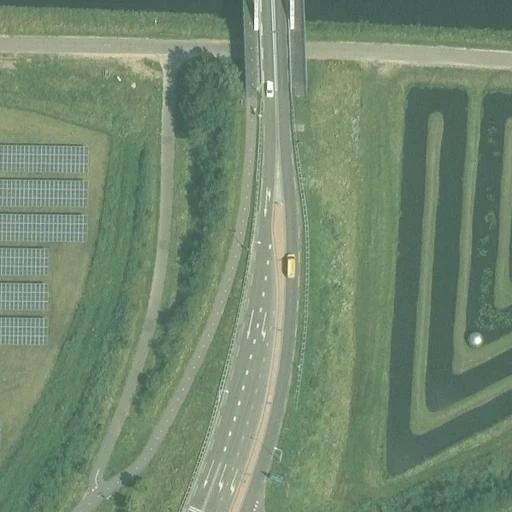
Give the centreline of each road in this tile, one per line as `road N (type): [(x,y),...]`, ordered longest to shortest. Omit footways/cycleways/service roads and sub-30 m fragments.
road 1 (primary): [(274,97),(259,283),(195,511)]
road 2 (primary): [(244,511),(280,392),(289,311),(291,198),(274,97)]
road 3 (unclassified): [(317,52),(0,43)]
road 4 (unclassified): [(317,52),(511,62)]
